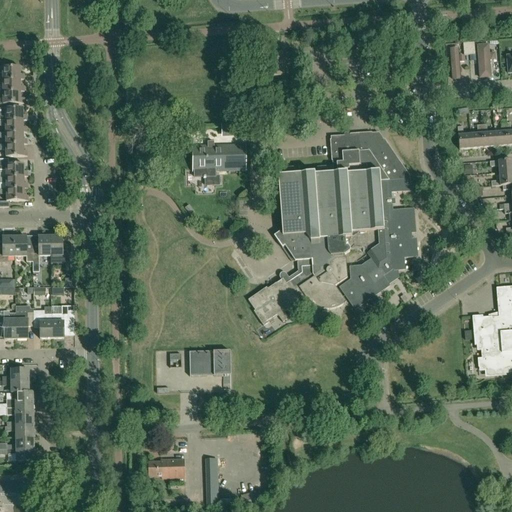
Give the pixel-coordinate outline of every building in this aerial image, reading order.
[(474,43),(468,44),(463,44),(464,56),(475,55),(474,43)] [(489,46),(477,47),(479,79),(491,79),(489,46)] [(458,49),(450,50),(452,81),(460,81),(459,64),(465,64),(464,57),(459,57),(458,49)] [(282,52),(272,53),(273,77),(283,76),(282,52)] [(21,76),(21,68),(3,69),(0,68),(0,74),(3,74),(3,81),(21,81),(25,81),(25,78),(23,78),(23,76),(21,76)] [(3,81),(0,81),(0,86),(3,86),(3,93),(22,93),(25,93),(25,91),(24,91),(24,88),(21,88),(21,81),(3,81)] [(0,105),(22,106),(22,105),(25,105),(25,103),(24,103),(24,100),(22,100),(22,93),(3,93),(0,92),(0,105)] [(0,122),(24,122),(28,122),(28,119),(27,119),(27,117),(23,117),(23,110),(5,110),(0,110),(0,115),(6,115),(6,122),(0,122)] [(0,134),(24,134),(28,134),(28,131),(27,131),(27,129),(24,129),(24,122),(0,122),(0,127),(6,127),(6,134),(0,134)] [(507,147),(506,124),(501,125),(501,133),(494,134),(495,148),(507,147)] [(483,149),(482,126),(477,127),(477,135),(470,136),(471,149),(483,149)] [(495,148),(494,134),(487,134),(486,126),(482,126),(483,149),(495,148)] [(471,149),(470,136),(463,136),(462,128),(457,128),(459,150),(471,149)] [(377,172),(378,182),(410,180),(410,177),(400,162),(399,162),(384,140),(381,140),(378,136),(374,136),(371,133),(351,135),(350,135),(349,135),(349,136),(348,137),(348,138),(344,138),(344,136),(330,137),(332,165),(336,164),(337,171),(349,170),(349,167),(366,166),(366,173),(377,172)] [(0,147),(24,147),(24,146),(28,146),(28,143),(27,143),(27,141),(24,141),(24,134),(0,134),(0,139),(6,139),(6,146),(0,146),(0,147)] [(245,172),(245,156),(245,146),(193,147),(193,173),(245,172)] [(24,147),(0,147),(0,151),(6,152),(6,159),(24,159),(24,158),(28,158),(28,156),(27,156),(27,153),(24,153),(24,147)] [(0,178),(25,178),(29,178),(28,176),(28,173),(24,173),(24,166),(7,166),(6,161),(0,160),(0,171),(7,172),(7,179),(0,178)] [(498,167),(499,175),(511,173),(511,161),(490,163),(490,168),(498,167)] [(289,310),(305,298),(306,300),(308,302),(309,303),(311,304),(312,305),(314,306),(316,307),(318,308),(320,309),(322,309),(324,310),(326,310),(328,310),(330,310),(332,310),(334,309),(336,309),(338,308),(340,307),(341,306),(343,305),(346,303),(335,287),(347,279),(346,258),(344,256),(350,252),(350,250),(362,249),(363,252),(365,252),(367,251),(370,249),(372,251),(379,246),(384,246),(383,224),(380,225),(377,182),(378,182),(377,172),(366,173),(366,166),(349,167),(349,170),(350,175),(347,175),(347,173),(334,174),(333,167),(317,168),(317,175),(314,175),(314,174),(302,175),(301,167),(284,169),(285,176),(278,176),(282,232),(279,232),(277,201),(277,202),(279,232),(274,235),(270,229),(270,230),(291,261),(301,260),(302,266),(300,266),(301,275),(290,282),(285,275),(285,276),(286,277),(283,279),(282,278),(281,278),(282,280),(276,284),(267,290),(266,288),(248,301),(255,311),(253,312),(263,327),(269,323),(268,322),(277,315),(283,323),(288,319),(283,311),(288,308),(289,310)] [(491,182),(491,187),(491,188),(502,187),(502,186),(511,185),(511,173),(499,175),(500,182),(491,182)] [(25,190),(29,190),(29,188),(28,188),(28,185),(25,185),(25,178),(0,178),(0,184),(7,184),(7,190),(0,190),(0,191),(25,191),(25,190)] [(410,180),(378,182),(377,182),(380,225),(383,224),(384,246),(379,246),(372,251),(367,254),(371,260),(361,267),(350,267),(350,280),(339,288),(355,311),(370,301),(375,308),(380,305),(374,296),(383,289),(384,291),(390,287),(387,282),(397,276),(397,272),(405,271),(404,259),(418,258),(417,251),(416,251),(415,246),(412,243),(411,231),(414,228),(413,222),(415,222),(414,209),(404,210),(404,216),(399,217),(399,214),(396,211),(393,211),(391,194),(394,194),(397,190),(397,187),(402,187),(402,193),(411,192),(410,180)] [(511,185),(502,186),(502,187),(503,191),(511,191),(511,198),(511,197),(511,185)] [(472,189),(477,197),(481,197),(481,188),(472,189)] [(0,209),(10,209),(10,204),(25,203),(29,203),(29,200),(28,200),(28,197),(25,197),(25,191),(0,191),(0,195),(7,196),(7,203),(0,203),(0,209)] [(485,200),(479,201),(487,212),(493,211),(485,200)] [(27,238),(15,239),(16,258),(27,258),(27,264),(34,263),(34,251),(27,251),(27,238)] [(34,251),(34,263),(34,275),(40,274),(40,258),(52,258),(51,238),(39,238),(39,251),(34,251)] [(58,263),(70,263),(69,251),(63,251),(63,238),(51,238),(52,258),(58,257),(58,263)] [(0,251),(0,264),(9,264),(9,258),(16,258),(15,239),(3,239),(3,251),(0,251)] [(504,370),(511,369),(511,287),(496,289),(498,317),(482,318),(474,319),(476,344),(480,344),(482,359),(478,359),(478,368),(486,368),(487,376),(504,374),(504,370)] [(53,316),(53,340),(65,340),(65,326),(74,326),(74,307),(63,307),(63,316),(53,316)] [(0,328),(4,329),(5,341),(16,341),(16,316),(10,316),(10,313),(1,313),(1,316),(0,316),(0,328)] [(35,316),(34,316),(34,327),(40,327),(41,340),(53,340),(53,316),(46,317),(46,313),(35,313),(35,316)] [(34,316),(16,316),(16,341),(29,341),(29,328),(34,328),(34,327),(34,316)] [(190,378),(207,377),(207,375),(214,375),(214,377),(230,377),(230,370),(230,352),(189,353),(190,366),(191,366),(192,376),(190,376),(190,378)] [(181,355),(170,355),(170,369),(181,369),(181,355)] [(2,377),(2,382),(29,382),(29,370),(20,370),(20,366),(8,366),(8,377),(2,377)] [(29,393),(29,382),(2,382),(3,386),(11,386),(12,394),(16,394),(16,393),(29,393)] [(7,400),(7,405),(33,404),(33,392),(29,393),(16,393),(16,394),(12,394),(12,400),(7,400)] [(7,416),(16,416),(34,416),(33,404),(7,405),(7,416)] [(7,423),(8,428),(34,427),(34,416),(16,416),(16,423),(7,423)] [(16,432),(17,439),(34,438),(34,427),(8,428),(5,428),(6,432),(16,432)] [(8,446),(8,450),(34,450),(34,438),(17,439),(17,446),(8,446)] [(0,455),(17,455),(17,462),(35,462),(34,450),(8,450),(8,451),(0,451),(0,455)] [(162,480),(184,480),(183,461),(161,461),(161,463),(148,464),(148,479),(162,478),(162,480)] [(218,461),(205,461),(206,507),(219,507),(218,473),(218,461)]
